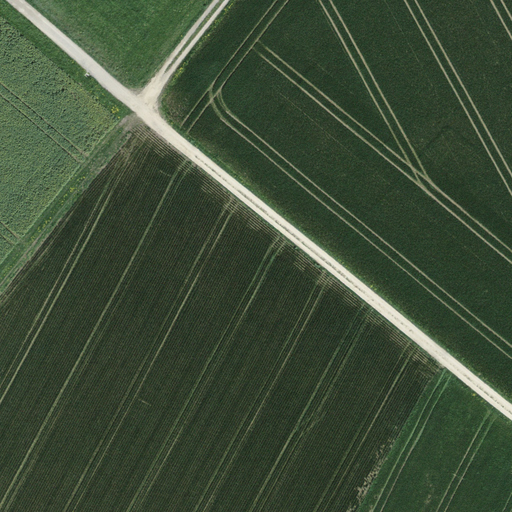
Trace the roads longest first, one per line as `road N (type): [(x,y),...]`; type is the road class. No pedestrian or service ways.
road 1 (track): [(17,0),(511,411)]
road 2 (track): [(0,266),(138,106),(214,0)]
